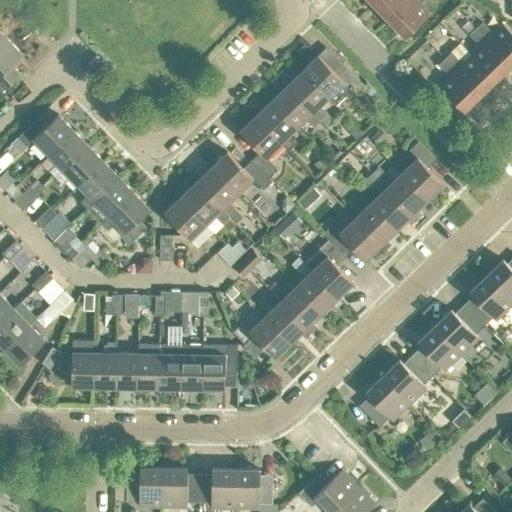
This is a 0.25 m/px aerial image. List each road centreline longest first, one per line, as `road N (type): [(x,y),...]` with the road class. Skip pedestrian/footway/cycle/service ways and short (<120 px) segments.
road 1 (unclassified): [(95,428),(245,428),(272,420),(507,204)]
road 2 (residential): [(0,124),(65,62),(140,141),(155,146),(287,22),(288,0)]
road 3 (residential): [(511,400),(408,511)]
